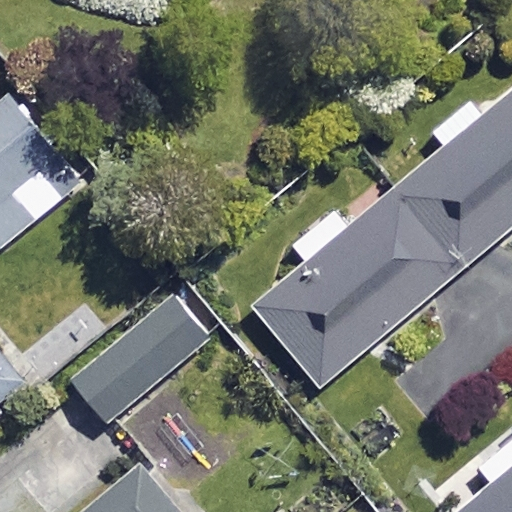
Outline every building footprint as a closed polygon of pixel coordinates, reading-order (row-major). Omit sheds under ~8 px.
[(291,243),(306,260),(247,310),(312,387),(511,216),(511,84),(345,226),(331,209),(291,243)] [(0,240),(78,177),(7,91),(0,96),(0,240)] [(213,332),(175,286),(73,371),(112,417),(213,332)] [(0,390),(20,373),(0,349),(0,390)] [(188,511),(140,454),(71,511),(188,511)] [(511,511),(511,467),(459,511),(511,511)]
